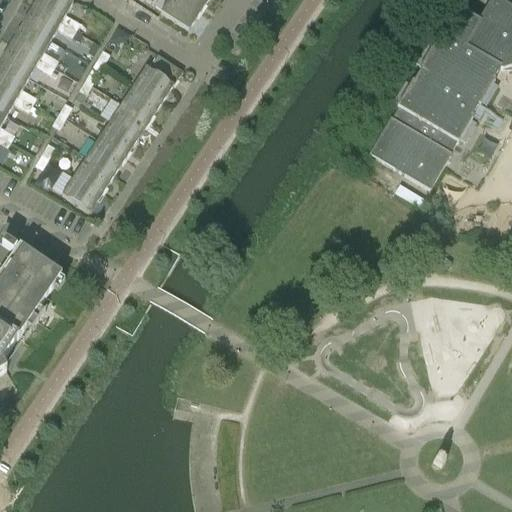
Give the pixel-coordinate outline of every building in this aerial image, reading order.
[(61,0),(37,0),(32,9),(76,35),(80,28),(65,19),(73,6),(61,0)] [(201,15),(178,0),(170,0),(160,15),(188,34),(201,15)] [(178,0),(201,15),(210,0),(178,0)] [(511,10),(493,0),(492,0),(479,23),(455,10),(432,50),(427,47),(415,68),(420,70),(410,87),(405,85),(394,105),(398,107),(369,158),(430,194),(459,143),(464,146),(476,126),(471,123),(481,106),(486,109),(497,89),(493,86),(505,66),(506,71),(511,69),(511,10)] [(72,42),(76,35),(32,9),(21,28),(50,45),(57,33),(72,42)] [(21,28),(10,46),(54,72),(58,65),(43,57),(50,45),(21,28)] [(117,47),(125,45),(129,38),(117,31),(110,43),(117,47)] [(93,61),(100,49),(93,45),(87,57),(93,61)] [(50,79),(54,72),(10,46),(0,64),(0,65),(28,82),(35,70),(50,79)] [(102,54),(96,65),(103,69),(109,58),(102,54)] [(145,70),(133,89),(161,107),(183,75),(157,58),(148,72),(145,70)] [(0,65),(0,90),(32,109),(36,102),(21,94),(28,82),(0,65)] [(85,84),(92,88),(98,77),(91,73),(85,84)] [(92,88),(85,84),(78,95),(86,99),(92,88)] [(149,126),(161,107),(133,89),(121,107),(149,126)] [(0,90),(0,115),(7,119),(13,108),(28,116),(32,109),(0,90)] [(58,118),(65,122),(72,111),(65,107),(58,118)] [(137,144),(149,126),(121,107),(109,125),(137,144)] [(0,115),(0,140),(10,147),(14,140),(0,131),(0,130),(7,119),(0,115)] [(65,122),(58,118),(52,129),(59,133),(65,122)] [(125,162),(137,144),(109,125),(97,143),(125,162)] [(10,147),(0,140),(0,149),(6,153),(10,147)] [(97,143),(85,161),(114,180),(125,162),(97,143)] [(41,159),(48,163),(55,152),(47,148),(41,159)] [(48,163),(41,159),(35,169),(42,174),(48,163)] [(102,198),(114,180),(85,161),(74,179),(102,198)] [(102,198),(74,179),(61,198),(89,217),(102,198)] [(0,377),(6,374),(1,365),(17,342),(17,343),(61,278),(51,271),(58,257),(59,258),(60,256),(5,225),(5,226),(0,235),(0,266),(5,270),(9,264),(13,267),(0,285),(0,377)]
